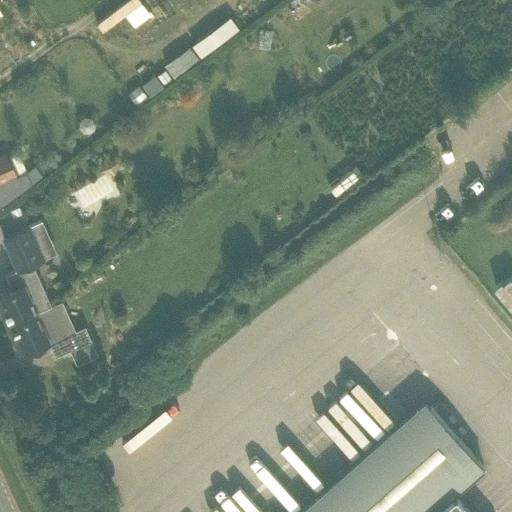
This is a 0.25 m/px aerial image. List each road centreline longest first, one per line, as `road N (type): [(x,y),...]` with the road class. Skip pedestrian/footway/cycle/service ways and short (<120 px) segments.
road 1 (unknown): [(353,348),(348,278),(355,253),(418,187),(511,112)]
road 2 (unknown): [(121,511),(258,400),(353,348)]
road 3 (unknown): [(353,348),(405,343),(448,370),(508,469),(502,511)]
